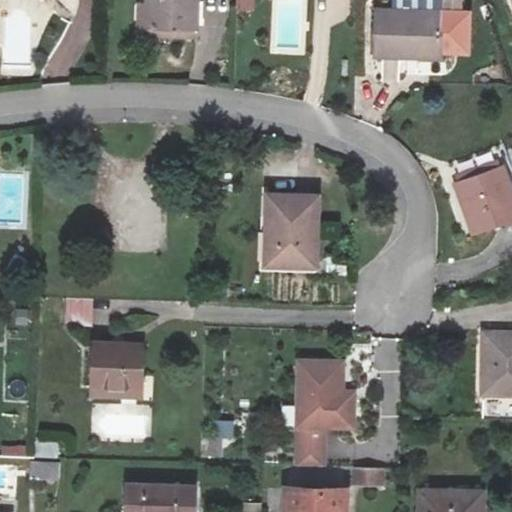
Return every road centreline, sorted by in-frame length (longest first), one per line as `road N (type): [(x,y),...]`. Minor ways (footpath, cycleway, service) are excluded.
road 1 (residential): [(391,311),(419,236),(421,198),(400,160),(355,131),(280,109),(185,98),(90,96),(0,108)]
road 2 (unknown): [(391,311),(187,315)]
road 3 (unknown): [(391,311),(383,435),(349,458)]
